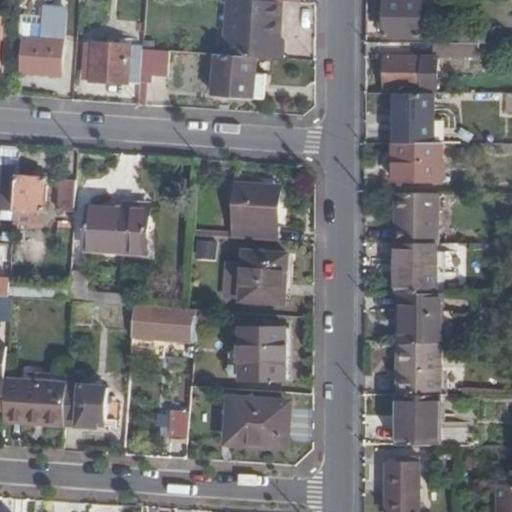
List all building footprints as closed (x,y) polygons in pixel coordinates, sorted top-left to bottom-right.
[(254,57),(283,59),(283,42),(274,40),(276,2),(255,0),(254,0),(228,0),(226,37),(231,37),(231,55),(254,57)] [(421,37),(422,0),(388,0),(388,37),(421,37)] [(23,72),(60,75),(62,41),(64,8),(44,7),(43,22),(42,39),(25,38),(23,72)] [(25,38),(42,39),(43,22),(23,21),(22,38),(25,38)] [(461,33),(461,44),(479,44),(486,44),(486,33),(461,33)] [(93,81),(141,84),(142,81),(144,49),(144,47),(95,44),(93,81)] [(461,44),(434,44),(434,57),(440,57),(479,58),(479,44),(461,44)] [(144,49),(142,81),(153,80),(153,76),(170,76),(170,51),(144,49)] [(254,76),(254,57),(231,55),(218,56),(215,95),(262,98),(264,76),(254,76)] [(423,94),(424,57),(387,57),(387,88),(406,89),(406,94),(423,94)] [(440,57),(434,57),(424,57),(423,94),(434,94),(439,94),(440,57)] [(406,94),(394,94),(394,143),(434,144),(434,94),(423,94),(406,94)] [(434,144),(394,143),(394,180),(441,180),(442,144),(434,144)] [(18,169),(19,149),(2,148),(0,168),(18,169)] [(18,179),(18,169),(0,168),(0,177),(0,212),(15,214),(16,207),(18,179)] [(49,181),(18,179),(16,207),(46,209),(47,209),(49,181)] [(75,211),(77,182),(61,181),(60,210),(75,211)] [(239,184),(235,240),(277,243),(280,195),(267,194),(267,187),(239,184)] [(440,195),(396,195),(396,244),(398,244),(440,244),(440,195)] [(125,202),(124,212),(149,213),(150,203),(125,202)] [(46,209),(16,207),(15,214),(15,222),(45,224),(46,209)] [(149,213),(124,212),(90,210),(88,249),(107,250),(108,244),(127,245),(127,252),(147,253),(149,213)] [(398,244),(397,294),(401,294),(443,294),(443,244),(440,244),(398,244)] [(285,298),(287,273),(287,256),(246,253),(243,301),(285,303),(285,298)] [(92,302),(133,305),(133,295),(87,292),(88,273),(72,271),(70,290),(69,300),(75,301),(92,302)] [(0,295),(1,296),(10,296),(11,286),(12,279),(0,277),(0,295)] [(70,290),(11,286),(10,296),(14,297),(69,300),(70,290)] [(401,294),(400,344),(442,344),(443,344),(444,294),(443,294),(401,294)] [(0,335),(12,337),(14,297),(10,296),(1,296),(0,306),(0,335)] [(90,326),(92,302),(75,301),(74,325),(90,326)] [(193,309),(191,309),(136,305),(134,337),(191,341),(193,309)] [(243,380),(286,380),(285,330),(243,330),(243,380)] [(442,344),(400,344),(399,395),(401,395),(441,395),(442,344)] [(67,421),(67,425),(101,427),(102,421),(107,422),(109,388),(84,386),(84,371),(70,369),(70,376),(69,383),(67,421)] [(31,380),(69,383),(70,376),(31,373),(31,380)] [(10,379),(7,421),(30,422),(31,418),(67,421),(69,383),(31,380),(10,379)] [(401,395),(402,445),(442,446),(443,395),(441,395),(401,395)] [(231,442),(253,443),(284,445),(286,445),(289,406),(233,401),(231,442)] [(158,434),(169,436),(174,409),(163,407),(158,434)] [(172,438),(189,440),(191,410),(174,409),(172,438)] [(7,421),(7,424),(30,426),(66,429),(67,425),(67,421),(31,418),(30,422),(7,421)] [(284,445),(253,443),(252,449),(284,452),(284,445)] [(401,464),(391,464),(390,511),(420,511),(421,456),(402,456),(401,464)] [(500,484),(499,501),(507,501),(508,484),(500,484)] [(511,511),(511,484),(508,484),(507,501),(499,501),(499,511),(511,511)]
